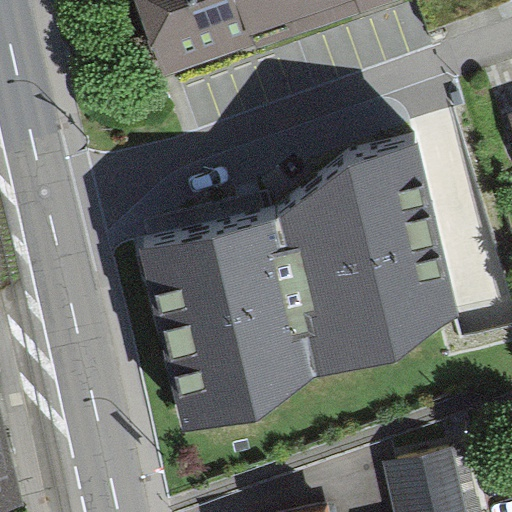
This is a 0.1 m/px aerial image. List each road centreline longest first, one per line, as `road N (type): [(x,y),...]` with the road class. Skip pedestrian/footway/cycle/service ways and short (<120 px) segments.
road 1 (residential): [(39,178),(511,16)]
road 2 (primary): [(114,511),(39,178)]
road 3 (primary): [(39,178),(0,24)]
